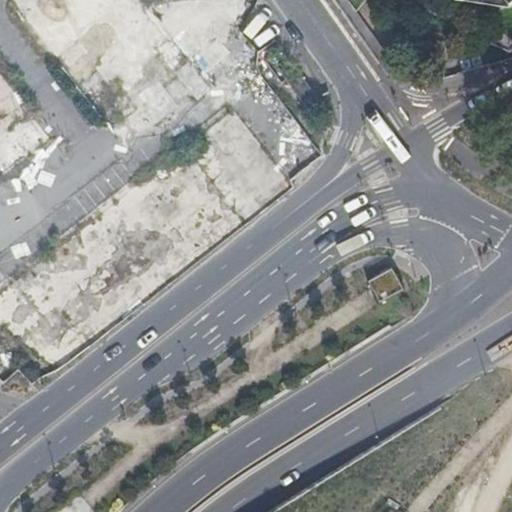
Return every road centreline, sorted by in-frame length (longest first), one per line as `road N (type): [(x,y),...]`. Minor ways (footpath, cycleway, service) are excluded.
road 1 (primary): [(315,197),(0,446)]
road 2 (primary): [(0,489),(284,272)]
road 3 (primary): [(448,316),(241,450),(163,511)]
road 4 (primary): [(236,511),(511,333)]
road 5 (primary): [(284,272),(312,268),(347,244),(381,234),(426,237),(452,254)]
road 6 (primary): [(284,272),(346,217),(389,198),(427,195)]
road 7 (primary): [(350,71),(351,130),(315,197)]
road 8 (primary): [(511,84),(402,148)]
